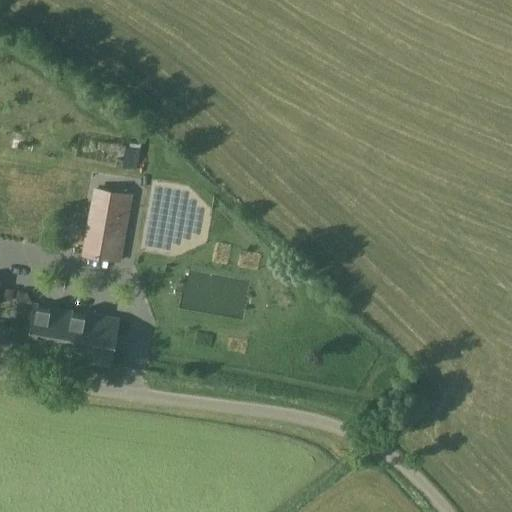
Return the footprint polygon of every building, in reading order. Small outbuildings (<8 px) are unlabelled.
[(125,145),(122,166),(136,169),(140,148),(141,144),(129,141),(128,146),(125,145)] [(2,242),(28,247),(40,183),(45,184),(49,162),(18,157),(2,242)] [(119,261),(131,194),(97,188),(85,255),(119,261)] [(115,319),(119,305),(99,298),(94,311),(115,319)] [(120,320),(100,316),(34,304),(25,353),(111,369),(120,320)]
